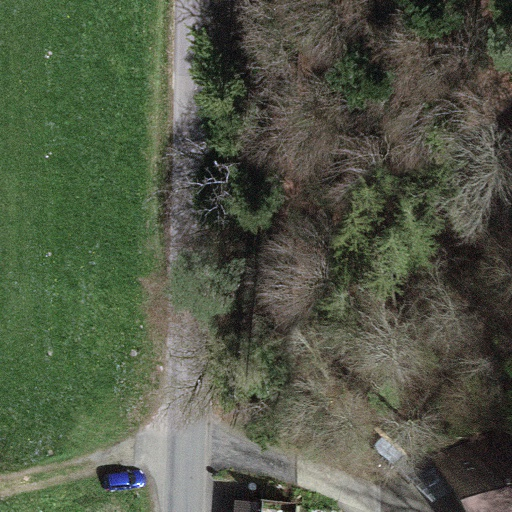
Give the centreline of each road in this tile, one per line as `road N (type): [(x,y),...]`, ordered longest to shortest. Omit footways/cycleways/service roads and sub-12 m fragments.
road 1 (unclassified): [(186,511),(195,0)]
road 2 (track): [(0,481),(126,448),(188,444)]
